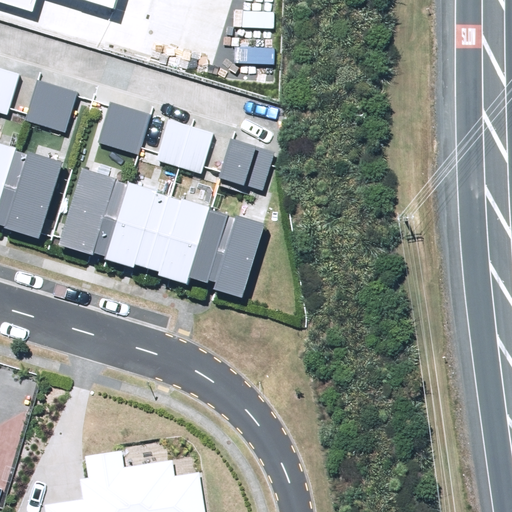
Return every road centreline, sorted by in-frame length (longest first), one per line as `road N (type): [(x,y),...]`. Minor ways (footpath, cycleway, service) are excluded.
road 1 (residential): [(295,511),(267,437),(226,391),(175,361),(0,307)]
road 2 (secondary): [(511,345),(498,213),(494,0)]
road 3 (residential): [(0,40),(279,122)]
